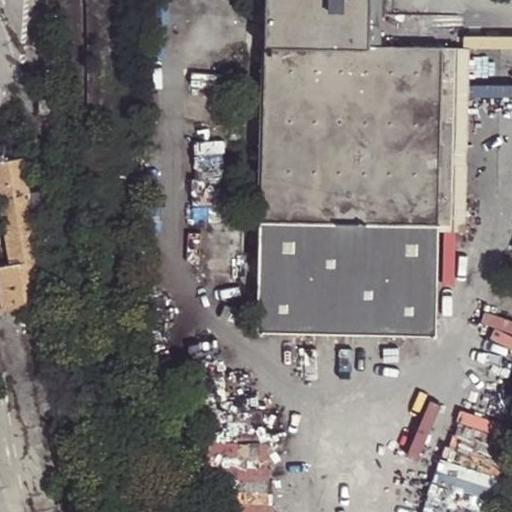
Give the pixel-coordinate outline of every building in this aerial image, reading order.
[(370,0),(265,0),(260,211),(434,216),(438,42),(369,40),(370,0)] [(434,216),(260,211),(260,216),(316,218),(439,221),(442,43),(438,42),(434,216)] [(470,44),(442,43),(439,221),(467,222),(470,44)] [(56,125),(56,111),(38,110),(37,125),(56,125)] [(45,304),(23,157),(0,160),(0,197),(9,264),(0,265),(0,285),(4,310),(45,304)] [(316,218),(260,216),(258,216),(255,327),(436,332),(439,221),(316,218)] [(56,361),(50,329),(26,333),(32,365),(56,361)] [(80,469),(72,471),(76,492),(84,491),(80,469)]
